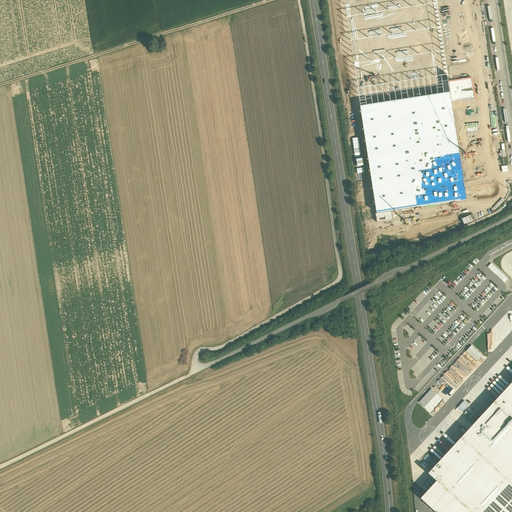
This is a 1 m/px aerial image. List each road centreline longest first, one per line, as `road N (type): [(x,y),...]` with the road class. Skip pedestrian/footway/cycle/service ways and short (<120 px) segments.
road 1 (primary): [(390,511),(313,0)]
road 2 (track): [(299,0),(340,275),(221,346),(200,349),(197,370)]
road 3 (track): [(0,85),(272,0)]
road 4 (track): [(0,467),(197,370)]
road 5 (track): [(197,370),(372,285)]
road 6 (track): [(511,197),(499,211),(423,243),(385,248),(369,261)]
road 7 (track): [(511,216),(372,285)]
road 8 (unclassified): [(491,0),(511,136)]
